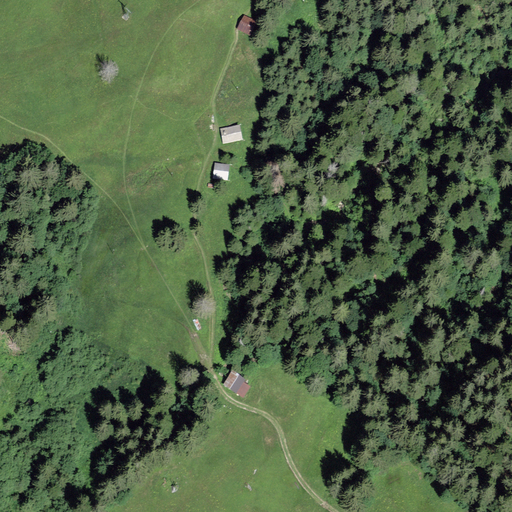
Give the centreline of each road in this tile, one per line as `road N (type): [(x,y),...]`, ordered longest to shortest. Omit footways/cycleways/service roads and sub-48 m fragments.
road 1 (track): [(211,151),(196,226),(213,298),(212,372),(228,398),(280,428),(291,463),(334,511)]
road 2 (track): [(201,0),(94,40),(0,51)]
